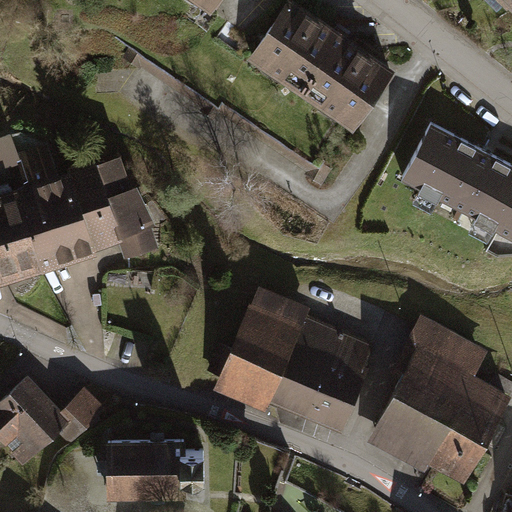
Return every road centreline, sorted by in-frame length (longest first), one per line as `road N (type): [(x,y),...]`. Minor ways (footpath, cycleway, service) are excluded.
road 1 (residential): [(0,325),(142,390),(294,438),(426,511)]
road 2 (unknown): [(127,78),(311,193),(334,198),(352,183),(439,33)]
road 3 (residential): [(511,98),(400,0)]
